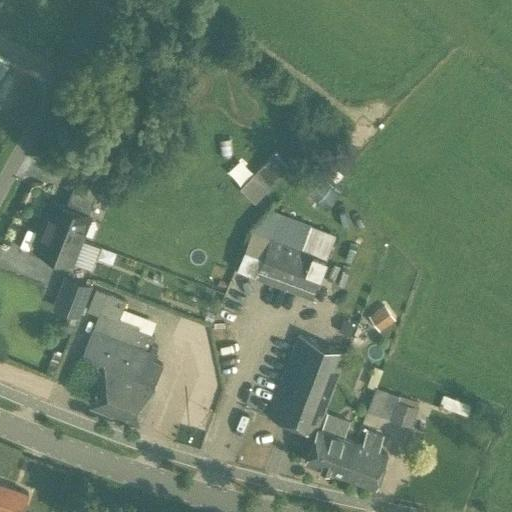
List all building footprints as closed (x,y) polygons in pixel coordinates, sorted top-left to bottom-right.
[(310,145),(325,129),(301,106),(286,122),(310,145)] [(268,187),(289,165),(274,151),(253,173),(268,187)] [(325,210),(336,200),(321,184),(310,194),(325,210)] [(88,213),(93,200),(70,191),(65,204),(50,199),(40,224),(81,243),(92,215),(88,213)] [(311,297),(333,240),(307,231),(309,225),(269,210),(250,230),(236,268),(255,276),(311,297)] [(72,264),(81,243),(40,224),(31,248),(72,264)] [(138,424),(161,366),(144,359),(154,335),(138,328),(139,326),(118,317),(125,300),(95,288),(87,310),(97,314),(81,355),(105,364),(89,405),(138,424)] [(83,301),(59,291),(54,306),(77,315),(83,301)] [(372,314),(384,329),(398,317),(387,302),(372,314)] [(316,427),(319,428),(347,353),(297,334),(266,415),(314,433),(316,427)] [(411,426),(417,407),(416,406),(417,402),(387,391),(387,390),(374,386),(366,411),(411,426)] [(355,441),(319,428),(316,427),(314,433),(304,460),(343,475),(355,441)] [(355,441),(343,475),(373,486),(386,453),(376,449),(381,435),(366,430),(361,443),(355,441)] [(20,511),(28,492),(0,482),(0,511),(20,511)]
